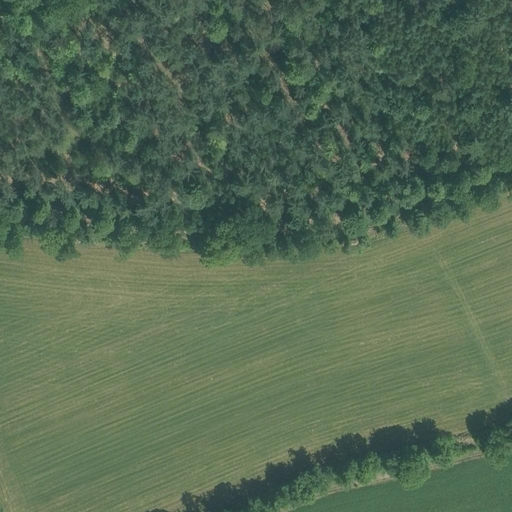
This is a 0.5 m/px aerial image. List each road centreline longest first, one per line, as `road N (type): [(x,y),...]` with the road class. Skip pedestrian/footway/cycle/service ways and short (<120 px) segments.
road 1 (track): [(0,212),(176,228),(337,225),(511,164)]
road 2 (track): [(275,511),(337,484),(511,442)]
